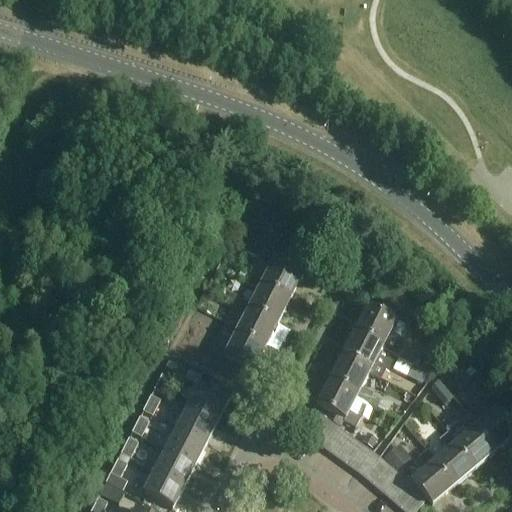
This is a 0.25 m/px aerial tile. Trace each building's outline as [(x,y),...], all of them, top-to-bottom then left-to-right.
[(331,34),(326,53),(337,56),(342,37),(331,34)] [(261,286),(290,301),(302,277),(274,262),(275,259),(263,253),(258,263),(270,269),(263,283),(261,286)] [(249,310),(277,325),(290,301),(261,286),(263,283),(251,277),(246,287),(258,293),(250,308),(249,310)] [(389,300),(382,315),(405,326),(412,312),(389,300)] [(237,334),(265,349),(277,325),(249,310),(250,308),(238,302),(234,311),(245,317),(238,332),(237,334)] [(366,310),(354,334),(382,349),(381,352),(392,358),(397,360),(403,349),(398,347),(386,341),(395,324),(381,317),(366,310)] [(237,334),(238,332),(226,326),(221,335),(233,341),(224,360),(252,374),(265,349),(237,334)] [(373,366),(381,352),(382,349),(354,334),(341,358),(370,373),(368,376),(380,382),(385,373),(373,366)] [(442,346),(436,354),(445,362),(452,353),(442,346)] [(361,391),(368,376),(370,373),(341,358),(329,383),(357,397),(356,400),(367,406),(372,398),(372,397),(361,391)] [(457,384),(473,369),(462,358),(447,373),(457,384)] [(173,359),(165,374),(182,383),(190,368),(173,359)] [(130,377),(146,384),(153,368),(137,361),(130,377)] [(412,370),(408,378),(422,385),(426,378),(412,370)] [(164,398),(172,383),(163,378),(155,393),(164,398)] [(348,415),(356,400),(357,397),(329,383),(316,407),(344,422),(343,424),(355,431),(360,421),(348,415)] [(474,385),(466,391),(476,404),(484,397),(474,385)] [(438,409),(451,398),(441,387),(428,398),(438,409)] [(188,410),(217,425),(228,403),(199,388),(188,410)] [(372,398),(367,406),(375,410),(379,402),(372,398)] [(153,419),(160,404),(151,399),(144,414),(153,419)] [(473,431),(494,455),(511,440),(511,432),(495,413),(497,411),(489,401),(480,408),(489,418),(476,428),(473,431)] [(206,446),(217,425),(188,410),(177,431),(206,446)] [(114,437),(119,422),(106,417),(100,431),(114,437)] [(315,445),(329,425),(319,418),(305,438),(315,445)] [(473,431),(476,428),(468,418),(459,425),(468,435),(456,446),(453,448),(473,473),(494,455),(473,431)] [(142,441),(149,426),(140,421),(132,436),(142,441)] [(325,453),(340,433),(329,425),(315,445),(325,453)] [(166,453),(195,468),(206,446),(177,431),(166,453)] [(336,460),(350,440),(340,433),(325,453),(336,460)] [(453,448),(456,446),(447,436),(439,443),(447,453),(435,463),(432,466),(453,491),(473,473),(453,448)] [(366,437),(361,446),(371,452),(376,443),(366,437)] [(346,467),(360,447),(350,440),(336,460),(346,467)] [(131,462),(138,447),(129,442),(121,457),(131,462)] [(360,447),(346,467),(356,475),(370,455),(360,447)] [(396,476),(412,462),(400,448),(384,462),(396,476)] [(184,490),(195,468),(166,453),(154,474),(184,490)] [(432,466),(435,463),(426,453),(418,460),(426,470),(411,483),(418,492),(426,502),(432,508),(453,491),(432,466)] [(372,488),(388,469),(378,461),(362,480),(365,482),(372,488)] [(120,483),(127,468),(118,463),(110,479),(120,483)] [(382,496),(397,477),(388,469),(372,488),(382,496)] [(173,511),(184,490),(154,474),(143,496),(173,511)] [(391,504),(407,485),(397,477),(382,496),(391,504)] [(87,496),(91,486),(72,478),(68,487),(87,496)] [(400,511),(418,492),(411,483),(408,486),(407,485),(391,504),(400,511)] [(119,508),(125,497),(106,487),(101,498),(119,508)] [(417,511),(426,502),(418,492),(400,511),(417,511)] [(104,511),(107,506),(98,502),(93,511),(104,511)]
